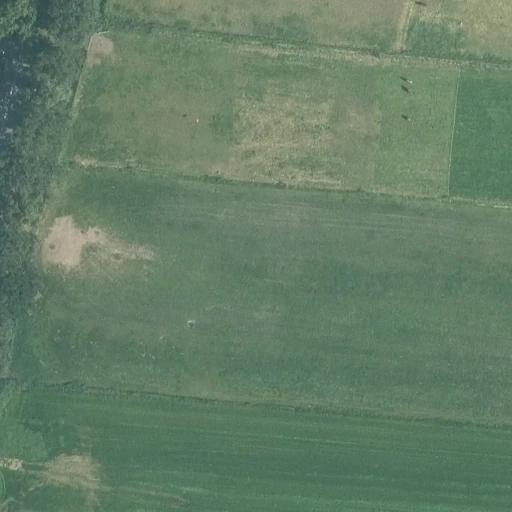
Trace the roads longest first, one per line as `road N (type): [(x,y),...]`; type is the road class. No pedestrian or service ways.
road 1 (track): [(168,281),(0,218)]
road 2 (secondary): [(0,150),(37,0)]
